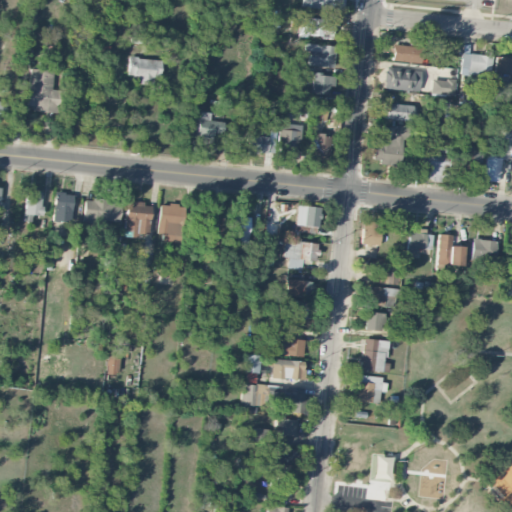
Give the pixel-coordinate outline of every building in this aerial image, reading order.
[(299,0),(300,8),(342,10),(342,0),(299,0)] [(35,4),(26,4),(25,21),(34,22),(35,4)] [(332,19),(298,17),(297,36),(331,38),(332,19)] [(334,45),(304,44),(303,51),(307,51),(306,66),(333,67),(334,45)] [(420,46),(391,45),(390,61),(420,62),(420,46)] [(489,76),(490,55),(460,53),(459,75),(489,76)] [(511,58),(494,57),(493,78),(509,79),(509,73),(511,73),(511,58)] [(151,84),(151,77),(159,77),(159,58),(127,58),(127,77),(137,77),(137,84),(151,84)] [(52,70),(29,68),(27,110),(58,111),(59,91),(51,91),(52,70)] [(414,89),(415,79),(407,79),(408,71),(385,70),(384,88),(414,89)] [(311,94),(327,94),(328,86),(333,86),(333,75),(311,74),(311,94)] [(452,94),(452,80),(430,79),(429,94),(452,94)] [(326,104),(312,103),(311,123),(325,123),(326,104)] [(412,104),(385,103),(384,120),(411,121),(412,104)] [(195,137),(211,138),(211,132),(221,133),(221,121),(208,120),(209,112),(196,112),(195,137)] [(505,128),(505,120),(486,119),(486,128),(505,128)] [(298,159),(299,124),(277,123),(276,158),(298,159)] [(371,162),(403,164),(405,125),(395,125),(394,138),(385,137),(385,143),(372,142),(371,162)] [(307,160),(327,161),(328,134),(308,134),(307,160)] [(247,152),(266,153),(266,136),(248,135),(247,152)] [(456,173),(469,174),(473,146),(459,144),(456,173)] [(442,176),(444,152),(418,151),(417,175),(442,176)] [(481,178),(497,180),(500,157),(485,155),(481,178)] [(31,221),(31,215),(39,215),(41,192),(25,191),(23,221),(31,221)] [(70,222),(71,193),(53,193),(52,221),(70,222)] [(82,221),(118,223),(119,201),(83,199),(82,221)] [(124,231),(128,231),(128,237),(137,237),(137,233),(148,234),(149,203),(125,202),(124,231)] [(156,233),(162,234),(161,241),(180,242),(182,205),(158,204),(156,233)] [(317,227),(318,206),(295,205),(294,225),(317,227)] [(249,216),(229,214),(226,242),(245,245),(249,216)] [(193,246),(212,247),(212,216),(193,215),(193,246)] [(359,243),(376,245),(379,222),(361,220),(359,243)] [(431,232),(407,231),(406,252),(415,252),(415,248),(430,249),(431,232)] [(436,265),(461,266),(461,246),(450,246),(451,234),(437,234),(436,265)] [(469,258),(492,259),(493,240),(470,239),(469,258)] [(316,243),(283,240),(281,257),(286,258),(285,268),(300,269),(301,259),(314,261),(316,243)] [(384,269),(377,269),(376,283),(397,284),(398,264),(384,263),(384,269)] [(119,268),(119,279),(133,279),(133,269),(119,268)] [(284,296),(310,297),(310,280),(284,279),(284,296)] [(366,304),(382,305),(382,292),(389,292),(389,288),(367,287),(366,304)] [(303,317),(303,300),(283,300),(282,316),(303,317)] [(382,312),(363,312),(362,330),(381,330),(382,312)] [(358,369),(382,372),(387,341),(363,338),(358,369)] [(302,339),(284,339),(284,343),(272,343),(272,355),(302,356),(302,339)] [(245,372),(258,373),(259,355),(245,354),(245,372)] [(105,374),(116,374),(116,355),(106,355),(105,374)] [(303,360),(271,360),(270,379),(302,379),(303,360)] [(383,376),(352,375),(351,378),(356,378),(355,401),(377,402),(378,392),(383,392),(383,376)] [(258,406),(258,394),(260,394),(261,385),(241,384),(240,405),(258,406)] [(305,413),(305,395),(275,394),(275,412),(305,413)] [(281,435),(294,436),(295,419),(274,418),(274,428),(281,428),(281,435)] [(265,442),(266,428),(248,427),(247,441),(265,442)] [(294,464),(294,448),(267,447),(266,463),(294,464)] [(275,494),(289,494),(289,478),(275,477),(275,494)] [(284,494),(262,494),(261,502),(284,503),(284,494)]
